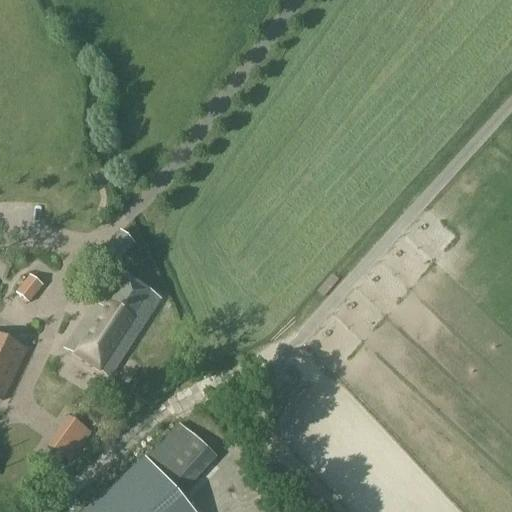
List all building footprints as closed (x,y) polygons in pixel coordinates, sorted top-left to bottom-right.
[(111,268),(134,244),(120,232),(98,256),(111,268)] [(110,379),(127,353),(159,302),(116,273),(66,350),(110,379)] [(28,278),(16,294),(28,304),(41,288),(28,278)] [(0,400),(26,350),(0,336),(0,400)] [(62,424),(46,447),(60,456),(76,434),(62,424)] [(191,511),(177,496),(214,457),(181,425),(147,461),(145,459),(84,511),(191,511)]
